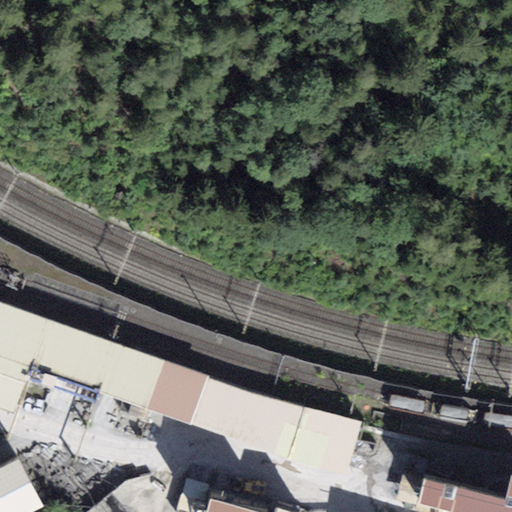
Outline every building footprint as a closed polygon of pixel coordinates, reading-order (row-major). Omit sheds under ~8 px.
[(0,294),(0,401),(14,407),(30,361),(96,385),(129,397),(144,402),(343,474),(361,424),(0,294)] [(96,385),(90,400),(123,412),(129,397),(96,385)] [(129,397),(123,412),(121,418),(136,424),(144,402),(129,397)] [(19,452),(0,461),(0,511),(24,511),(43,503),(19,452)] [(511,511),(511,474),(430,456),(417,511),(418,511),(511,511)] [(272,511),(274,507),(185,477),(172,511),(272,511)]
